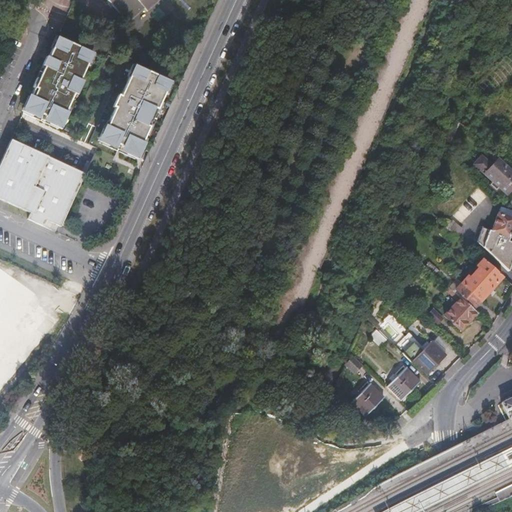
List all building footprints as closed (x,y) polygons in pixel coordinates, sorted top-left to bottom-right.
[(110,0),(140,33),(156,18),(159,21),(176,5),(171,0),(110,0)] [(57,37),(24,112),(59,126),(92,52),(57,37)] [(170,81),(134,65),(101,141),(137,157),(170,81)] [(458,127),(452,122),(442,146),(448,151),(458,127)] [(89,171),(14,136),(0,168),(0,196),(32,211),(31,213),(34,215),(32,218),(58,230),(61,224),(63,225),(89,171)] [(511,170),(499,159),(497,161),(493,166),(486,160),(479,169),(485,174),(484,176),(507,197),(511,191),(511,170)] [(473,173),(464,165),(462,167),(465,169),(463,170),(468,174),(469,173),(471,175),(473,173)] [(511,232),(511,212),(501,209),(492,233),(482,229),(475,243),(484,252),(507,271),(511,259),(511,244),(508,243),(511,232)] [(443,225),(453,234),(458,228),(448,219),(443,225)] [(453,234),(443,225),(440,222),(433,230),(447,241),(453,234)] [(0,269),(0,275),(9,281),(16,271),(0,260),(0,266),(2,267),(0,269)] [(502,278),(482,260),(476,266),(478,268),(469,278),(468,277),(453,293),(472,310),(502,278)] [(476,314),(472,310),(453,293),(447,287),(444,290),(457,302),(443,317),(460,332),(476,314)] [(387,342),(374,330),(367,338),(379,350),(387,342)] [(412,362),(425,375),(443,357),(430,344),(412,362)] [(363,370),(354,361),(347,368),(356,377),(363,370)] [(386,387),(400,400),(417,383),(403,369),(386,387)] [(351,406),(366,419),(384,400),(369,386),(351,406)] [(511,396),(501,402),(510,419),(511,417),(511,396)]
